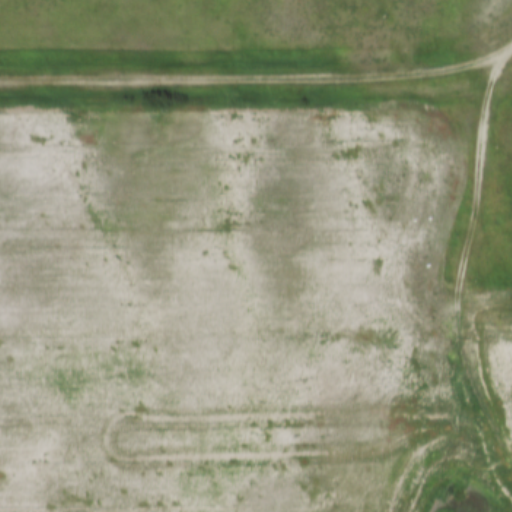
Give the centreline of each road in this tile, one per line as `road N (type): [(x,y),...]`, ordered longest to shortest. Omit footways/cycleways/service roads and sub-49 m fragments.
road 1 (track): [(0,86),(498,77),(511,59)]
road 2 (track): [(511,442),(464,329),(498,77)]
